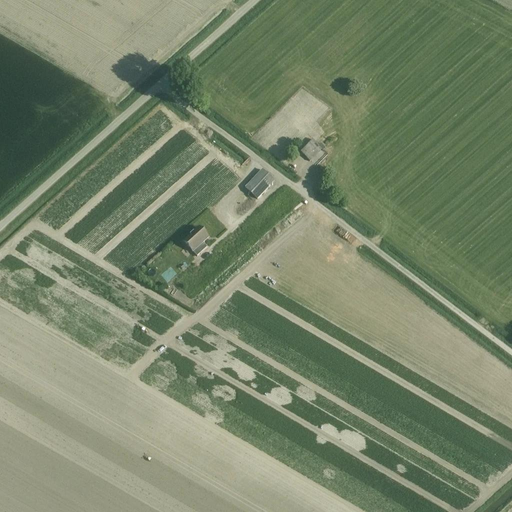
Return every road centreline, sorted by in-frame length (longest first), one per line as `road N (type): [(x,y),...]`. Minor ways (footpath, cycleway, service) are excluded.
road 1 (unclassified): [(511,355),(158,85)]
road 2 (unclassified): [(0,226),(158,85)]
road 3 (unclassified): [(158,85),(254,0)]
